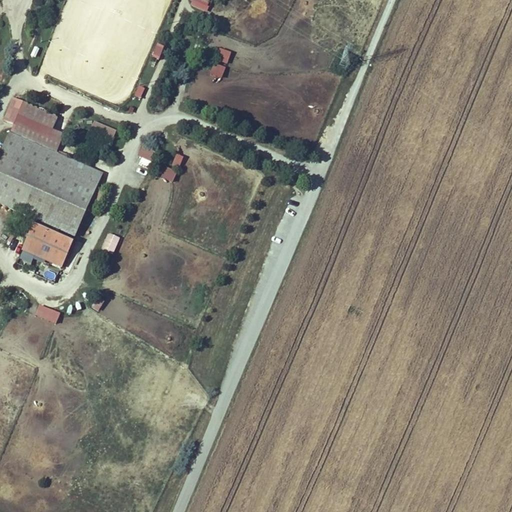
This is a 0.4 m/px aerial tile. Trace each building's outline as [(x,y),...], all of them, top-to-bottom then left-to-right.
[(210,3),(203,0),(189,0),(193,2),(192,6),(206,12),(210,3)] [(163,49),(157,47),(152,59),(158,61),(163,49)] [(229,54),(219,51),(216,60),(226,64),(229,54)] [(224,69),(214,65),(211,74),(221,78),(224,69)] [(145,90),(139,87),(135,97),(140,99),(145,90)] [(13,123),(21,103),(12,99),(4,120),(13,123)] [(59,118),(24,103),(3,149),(0,147),(0,205),(75,239),(104,175),(89,168),(95,156),(78,149),(73,161),(57,153),(65,135),(53,130),(59,118)] [(209,109),(199,105),(196,114),(206,118),(209,109)] [(92,132),(92,141),(104,146),(111,140),(112,131),(99,125),(92,132)] [(141,148),(137,158),(151,164),(156,154),(141,148)] [(186,171),(171,165),(165,178),(180,185),(186,171)] [(73,243),(34,226),(23,250),(62,267),(73,243)] [(120,239),(108,234),(101,250),(113,256),(120,239)] [(26,297),(5,289),(0,303),(0,304),(20,313),(26,297)] [(105,304),(99,300),(93,309),(99,313),(105,304)] [(37,307),(34,319),(56,326),(60,314),(37,307)]
